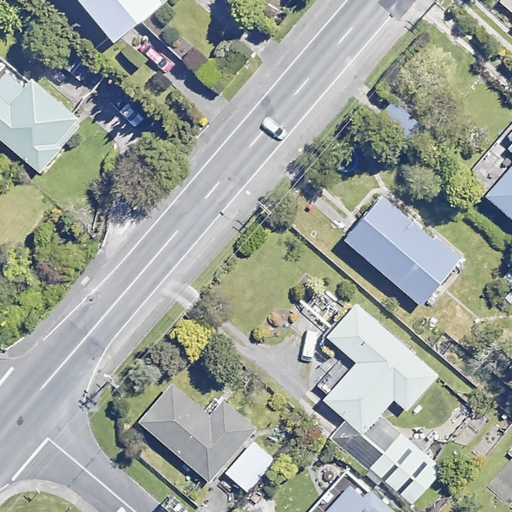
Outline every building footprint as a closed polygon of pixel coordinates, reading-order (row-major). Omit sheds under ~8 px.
[(76,0),(110,40),(157,0),(156,0),(76,0)] [(82,122),(12,61),(0,75),(0,140),(38,173),(82,122)] [(395,92),(377,107),(411,146),(429,130),(395,92)] [(511,128),(506,136),(511,141),(511,160),(482,194),(511,221),(511,128)] [(457,260),(378,193),(342,237),(420,303),(457,260)] [(321,400),(347,423),(360,435),(378,414),(392,398),(405,409),(436,374),(354,301),(321,338),(352,365),(321,400)] [(254,428),(222,401),(207,418),(167,382),(137,416),(209,479),(254,428)] [(446,470),(400,432),(372,467),(418,504),(446,470)] [(277,462),(252,440),(224,472),(249,494),(277,462)] [(384,511),(344,476),(311,511),(384,511)]
